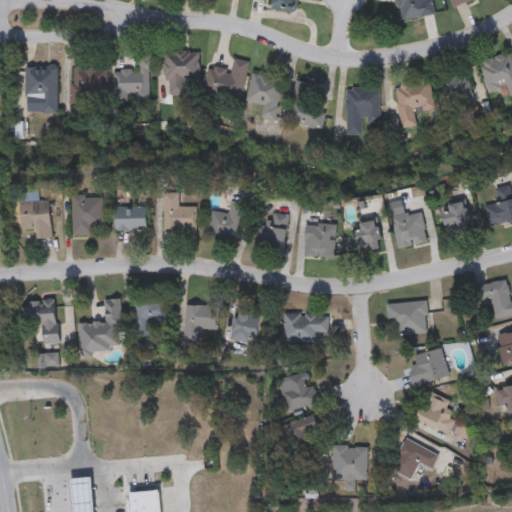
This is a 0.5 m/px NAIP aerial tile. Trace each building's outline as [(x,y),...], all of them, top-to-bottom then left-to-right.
[(271,6),(272,0),(300,0),(297,13),(271,6)] [(431,0),(434,16),(400,21),(396,0),(431,0)] [(472,0),(453,8),(449,0),(472,0)] [(165,53),(199,55),(198,85),(163,83),(165,53)] [(511,53),(511,56),(511,96),(510,97),(507,87),(489,94),(479,64),(511,53)] [(151,104),(114,103),(115,71),(138,71),(138,57),(152,57),(151,104)] [(250,63),(241,103),(203,96),(209,67),(231,71),(234,60),(250,63)] [(26,68),(58,68),(58,115),(42,115),(42,98),(26,98),(26,68)] [(71,107),(71,68),(107,68),(107,95),(97,95),(97,107),(71,107)] [(248,103),(253,74),(284,80),(276,122),(263,119),(265,106),(248,103)] [(476,110),(445,117),(437,81),(467,74),(476,110)] [(435,110),(415,113),(417,127),(401,129),(395,86),(430,81),(435,110)] [(331,88),(323,130),(289,123),(297,82),(331,88)] [(381,89),(381,127),(365,127),(365,137),(347,137),(347,89),(381,89)] [(496,190),(511,187),(511,191),(511,223),(490,228),(485,208),(500,204),(496,190)] [(163,231),(163,194),(179,194),(179,208),(196,208),(196,231),(163,231)] [(102,197),(102,236),(74,236),(74,197),(102,197)] [(20,203),(50,202),(52,240),(36,240),(36,230),(21,231),(20,203)] [(245,206),(238,241),(208,235),(212,212),(229,215),(231,203),(245,206)] [(445,234),(445,207),(470,207),(470,234),(445,234)] [(116,232),(116,210),(147,210),(147,232),(116,232)] [(423,213),(427,245),(398,249),(394,217),(423,213)] [(258,223),(272,225),(274,215),(289,217),(284,252),(254,247),(258,223)] [(382,250),(360,255),(354,226),(376,221),(382,250)] [(335,258),(305,257),(306,225),(336,226),(335,258)] [(511,316),(496,320),(492,301),(481,303),(478,287),(511,281),(511,286),(511,316)] [(122,352),(80,353),(79,324),(106,324),(105,301),(121,301),(122,352)] [(134,303),(165,302),(166,323),(149,324),(149,337),(135,337),(134,303)] [(387,306),(427,303),(429,334),(401,336),(400,325),(389,325),(387,306)] [(60,304),(60,349),(53,349),(53,354),(42,354),(42,329),(31,328),(31,304),(60,304)] [(218,331),(199,331),(199,342),(185,341),(186,306),(219,307),(218,331)] [(231,341),(236,309),(263,314),(259,339),(251,337),(250,344),(231,341)] [(284,344),(284,315),(329,315),(329,334),(317,334),(317,344),(284,344)] [(511,333),(511,365),(504,368),(496,338),(511,333)] [(414,358),(442,350),(450,378),(415,389),(409,369),(417,367),(414,358)] [(319,405),(286,413),(281,393),(290,391),(287,379),(305,375),(309,389),(315,387),(319,405)] [(498,408),(497,389),(511,389),(511,412),(508,413),(507,408),(498,408)] [(416,420),(428,394),(450,404),(446,413),(459,419),(451,436),(416,420)] [(294,471),(280,429),(314,418),(318,431),(311,433),(321,462),(294,471)] [(440,457),(432,473),(419,466),(412,480),(391,470),(407,440),(440,457)] [(333,483),(332,448),(366,447),(366,491),(344,491),(344,483),(333,483)] [(70,511),(68,476),(91,474),(94,511),(70,511)] [(128,490),(137,490),(137,487),(154,485),(154,488),(159,488),(160,511),(127,511),(126,499),(129,499),(128,490)]
